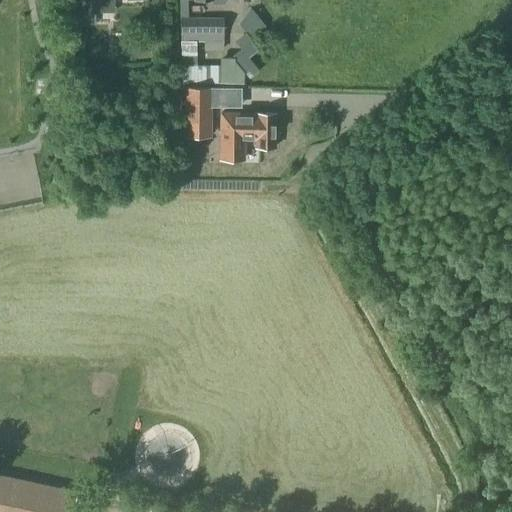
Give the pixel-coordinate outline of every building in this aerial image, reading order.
[(81,14),(95,13),(100,13),(99,0),(79,0),(80,14),(81,14)] [(223,50),(223,42),(222,18),(188,18),(180,18),(180,41),(181,65),(180,65),(181,82),(199,82),(218,82),(218,66),(197,65),(196,42),(204,42),(204,50),(223,50)] [(185,120),(209,120),(209,107),(210,88),(185,88),(185,120)] [(274,148),(274,113),(220,113),(220,159),(242,160),(242,140),(255,140),(255,148),(274,148)] [(160,427),(150,432),(141,439),(136,449),(135,459),(137,470),(143,479),(151,486),(162,490),(172,490),(181,487),(189,480),(195,472),(198,462),(198,452),(194,443),(188,435),(180,429),(170,427),(160,427)] [(72,511),(75,497),(0,480),(0,511),(72,511)]
